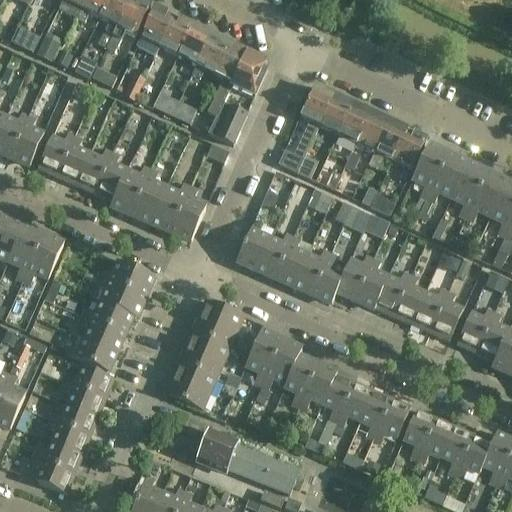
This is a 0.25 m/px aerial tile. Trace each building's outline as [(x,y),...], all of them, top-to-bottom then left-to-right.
[(27,9),(31,0),(21,0),(19,5),(27,9)] [(63,0),(62,5),(58,12),(68,17),(76,21),(77,22),(87,0),(63,0)] [(98,23),(109,0),(87,0),(77,22),(85,26),(88,18),(98,23)] [(131,0),(109,0),(98,23),(108,28),(104,35),(98,49),(106,53),(132,0),(131,0)] [(151,9),(132,0),(106,53),(114,57),(121,43),(125,36),(135,41),(146,18),(151,9)] [(139,43),(135,51),(136,51),(145,56),(155,61),(159,53),(157,52),(172,21),(154,12),(150,19),(139,43)] [(176,61),(176,60),(190,30),(172,21),(157,52),(159,53),(176,61)] [(17,30),(10,46),(32,57),(40,41),(17,30)] [(190,30),(176,60),(176,61),(195,70),(209,39),(190,30)] [(212,79),(227,48),(209,39),(195,70),(191,79),(199,82),(203,75),(212,79)] [(44,40),(36,58),(52,65),(60,47),(44,40)] [(241,54),(227,48),(212,79),(222,84),(206,117),(215,121),(216,122),(223,107),(231,91),(229,90),(245,56),(241,54)] [(64,71),(66,71),(71,61),(60,55),(55,66),(64,71)] [(229,90),(231,91),(254,101),(267,72),(264,65),(245,56),(229,90)] [(75,75),(74,76),(90,83),(90,82),(97,67),(82,60),(75,75)] [(6,70),(1,83),(8,86),(14,73),(6,70)] [(97,72),(92,83),(111,92),(116,81),(97,72)] [(127,93),(125,98),(124,100),(134,105),(135,103),(144,84),(134,80),(127,93)] [(314,90),(299,121),(309,126),(293,158),(284,154),(277,169),(297,178),(304,163),(308,153),(309,153),(315,140),(319,131),(334,100),(314,90)] [(166,100),(159,115),(172,121),(178,105),(166,100)] [(337,140),(351,108),(334,100),(319,131),(337,140)] [(178,105),(172,121),(177,123),(184,108),(178,105)] [(246,118),(223,107),(216,122),(215,121),(207,138),(231,149),(246,118)] [(355,148),(370,117),(351,108),(337,140),(355,148)] [(0,156),(10,161),(29,118),(22,115),(17,125),(5,119),(0,131),(0,156)] [(374,157),(389,126),(370,117),(355,148),(374,157)] [(30,169),(45,136),(33,131),(37,122),(29,118),(10,161),(30,169)] [(168,129),(159,125),(156,133),(164,137),(168,129)] [(392,165),(406,134),(389,126),(374,157),(392,165)] [(412,175),(424,148),(427,143),(406,134),(392,165),(412,175)] [(51,139),(37,172),(57,181),(75,139),(67,135),(63,145),(51,139)] [(76,189),(91,157),(79,151),(83,142),(75,139),(57,181),(76,189)] [(206,160),(224,168),(229,157),(211,149),(206,160)] [(425,205),(447,159),(427,149),(409,186),(423,192),(418,201),(425,205)] [(96,198),(114,156),(105,152),(101,161),(91,157),(76,189),(96,198)] [(113,211),(129,173),(116,168),(120,159),(114,156),(96,198),(112,205),(110,209),(113,211)] [(350,156),(344,169),(353,174),(359,161),(350,156)] [(447,159),(425,205),(433,209),(438,199),(449,205),(467,168),(447,159)] [(304,163),(297,178),(308,183),(315,168),(304,163)] [(467,168),(449,205),(461,211),(457,220),(465,223),(487,178),(467,168)] [(132,219),(153,173),(143,169),(139,178),(129,173),(113,211),(132,219)] [(152,228),(168,190),(155,185),(159,176),(153,173),(132,219),(152,228)] [(332,174),(324,190),(333,195),(341,179),(332,174)] [(487,178),(465,223),(472,227),(477,218),(489,224),(506,187),(487,178)] [(171,236),(191,190),(183,186),(180,195),(168,190),(152,228),(171,236)] [(511,189),(506,187),(489,224),(500,229),(496,239),(504,242),(511,225),(511,189)] [(191,245),(207,208),(194,202),(198,193),(191,190),(171,236),(191,245)] [(368,191),(363,203),(372,207),(377,196),(368,191)] [(332,202),(321,197),(313,194),(306,210),(326,218),(332,202)] [(376,199),(370,211),(389,220),(394,208),(376,199)] [(275,206),(264,202),(257,216),(268,221),(275,206)] [(425,206),(419,203),(414,212),(420,215),(425,206)] [(342,206),(334,224),(344,228),(351,211),(342,206)] [(417,222),(426,226),(434,209),(425,206),(417,222)] [(369,219),(351,211),(344,228),(343,229),(361,237),(369,219)] [(0,265),(6,269),(23,231),(3,223),(0,228),(0,265)] [(256,274),(270,241),(259,236),(263,226),(255,223),(236,265),(256,274)] [(385,236),(389,227),(378,223),(371,238),(382,243),(385,236)] [(417,224),(412,233),(424,238),(428,229),(417,224)] [(391,230),(387,237),(393,240),(396,233),(391,230)] [(22,287),(43,240),(23,231),(6,269),(18,274),(14,283),(22,287)] [(436,232),(431,241),(439,245),(443,236),(436,232)] [(270,241),(256,274),(274,282),(293,239),(286,236),(282,246),(270,241)] [(293,239),(274,282),(293,290),(308,257),(296,252),(300,243),(293,239)] [(47,286),(63,249),(43,240),(22,287),(29,290),(34,280),(47,286)] [(463,246),(456,243),(452,251),(459,255),(463,246)] [(498,255),(493,266),(501,270),(507,259),(508,260),(511,251),(511,246),(504,243),(499,252),(498,255)] [(490,248),(481,265),(491,270),(493,266),(498,255),(499,252),(490,248)] [(308,257),(293,290),(312,298),(331,256),(323,253),(319,262),(308,257)] [(331,256),(312,298),(331,307),(336,296),(345,274),(345,273),(334,269),(338,259),(331,256)] [(354,304),(373,262),(366,259),(362,268),(349,262),(345,273),(345,274),(336,296),(354,304)] [(373,262),(354,304),(373,312),(388,279),(376,274),(380,265),(373,262)] [(462,264),(455,279),(464,283),(470,268),(462,264)] [(152,281),(115,265),(109,278),(100,274),(97,281),(144,301),(152,281)] [(388,279),(373,312),(392,320),(411,278),(403,275),(399,284),(388,279)] [(97,281),(86,276),(83,283),(94,288),(94,289),(103,293),(98,304),(135,320),(144,301),(97,281)] [(489,277),(484,289),(501,297),(506,285),(489,277)] [(411,278),(392,320),(411,329),(425,296),(414,291),(418,281),(411,278)] [(53,284),(45,301),(54,305),(62,288),(53,284)] [(425,296),(411,329),(430,337),(448,295),(440,292),(436,301),(425,296)] [(449,345),(464,313),(452,307),(455,298),(448,295),(430,337),(449,345)] [(80,319),(123,338),(130,321),(134,323),(135,320),(98,304),(93,316),(83,312),(80,319)] [(191,336),(231,353),(245,321),(205,304),(191,336)] [(470,316),(457,345),(478,354),(495,315),(487,312),(483,321),(470,316)] [(495,315),(478,354),(494,362),(497,363),(510,333),(498,328),(502,319),(495,315)] [(81,342),(115,357),(123,338),(80,319),(77,327),(86,331),(81,342)] [(511,378),(511,333),(510,333),(497,363),(494,362),(491,369),(511,378)] [(18,340),(6,335),(2,345),(13,351),(18,340)] [(231,353),(191,336),(178,366),(217,384),(231,353)] [(260,336),(252,353),(249,361),(243,373),(256,379),(252,388),(259,391),(279,345),(260,336)] [(46,350),(26,341),(13,370),(20,373),(30,351),(43,357),(46,350)] [(63,358),(106,376),(115,357),(81,342),(76,354),(67,350),(63,358)] [(279,345),(259,391),(268,395),(272,386),(282,390),(295,361),(298,362),(301,355),(279,345)] [(248,359),(252,351),(242,347),(239,355),(248,359)] [(295,411),(314,369),(298,362),(295,361),(282,390),(283,391),(282,394),(294,400),(290,409),(295,411)] [(164,398),(203,416),(217,384),(178,366),(164,398)] [(40,376),(51,381),(55,374),(56,372),(44,367),(40,376)] [(314,369),(295,411),(305,416),(309,406),(319,410),(333,378),(314,369)] [(113,384),(80,370),(75,382),(66,378),(63,386),(105,403),(113,384)] [(0,401),(11,378),(10,377),(2,374),(0,378),(0,401)] [(226,387),(237,392),(241,382),(230,377),(226,387)] [(26,396),(14,390),(18,381),(11,378),(0,401),(0,428),(10,433),(26,396)] [(354,387),(352,386),(336,379),(333,378),(319,410),(331,416),(327,425),(326,425),(317,445),(317,447),(325,451),(335,429),(354,387)] [(64,409),(98,422),(105,403),(63,386),(59,394),(69,397),(64,409)] [(234,401),(237,394),(237,392),(226,387),(222,396),(234,401)] [(347,423),(357,427),(371,394),(354,387),(335,429),(343,432),(347,423)] [(371,394),(357,427),(369,432),(365,442),(373,445),(391,403),(371,394)] [(396,444),(411,411),(391,403),(373,445),(380,448),(384,439),(396,444)] [(47,424),(90,441),(98,422),(64,409),(60,420),(50,416),(47,424)] [(416,414),(401,447),(413,452),(409,461),(417,465),(435,422),(416,414)] [(435,422),(417,465),(424,468),(428,459),(439,463),(454,430),(435,422)] [(49,446),(82,460),(90,441),(47,424),(44,431),(53,435),(49,446)] [(332,436),(341,440),(344,433),(335,429),(332,436)] [(454,430),(439,463),(451,468),(447,478),(454,481),(473,439),(454,430)] [(226,474),(290,499),(299,476),(236,451),(237,448),(208,437),(197,465),(226,477),(226,474)] [(473,439),(454,481),(462,484),(466,475),(478,480),(481,473),(494,440),(494,439),(491,446),(473,439)] [(488,487),(495,490),(511,451),(511,447),(494,440),(481,473),(492,478),(488,487)] [(32,462),(74,479),(82,460),(49,446),(44,457),(35,454),(32,462)] [(511,451),(495,490),(503,494),(507,484),(511,486),(511,451)] [(364,465),(346,457),(342,467),(360,475),(364,465)] [(33,485),(66,499),(74,479),(32,462),(29,469),(38,473),(33,485)] [(365,472),(376,477),(379,469),(369,464),(365,472)] [(146,478),(132,511),(155,511),(163,496),(152,491),(156,482),(146,478)] [(423,481),(418,491),(425,494),(430,484),(423,481)] [(448,496),(429,488),(423,501),(442,509),(446,501),(448,496)] [(174,500),(163,496),(155,511),(178,511),(186,494),(179,491),(178,491),(174,500)] [(201,511),(189,507),(193,497),(186,494),(178,511),(201,511)] [(264,495),(260,505),(277,511),(280,511),(284,503),(264,495)] [(287,503),(283,511),(299,511),(301,508),(287,503)]
